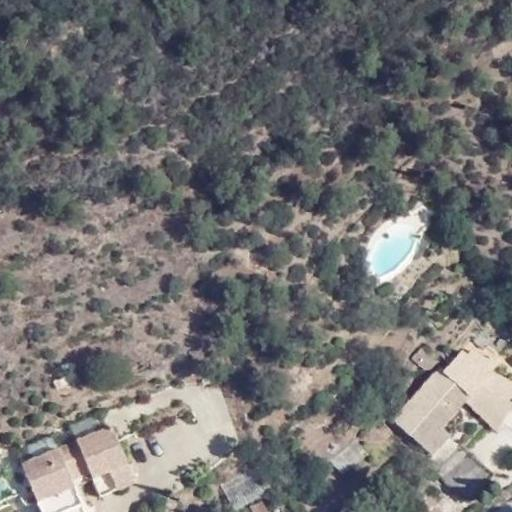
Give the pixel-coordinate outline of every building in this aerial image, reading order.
[(424,374),(434,363),(418,349),(409,359),(424,374)] [(475,353),(465,363),(484,380),(490,375),(495,371),(475,353)] [(484,380),(465,363),(457,356),(441,372),(437,369),(390,419),(429,450),(447,432),(438,425),(466,397),(497,423),(511,406),(511,388),(490,375),(484,380)] [(73,382),(51,392),(58,407),(81,397),(73,382)] [(111,437),(23,477),(39,511),(84,511),(77,495),(96,487),(104,505),(138,489),(135,485),(140,483),(135,471),(129,473),(111,437)] [(463,447),(436,474),(463,501),(490,472),(463,447)] [(254,468),(217,487),(230,511),(235,511),(268,495),(254,468)]
